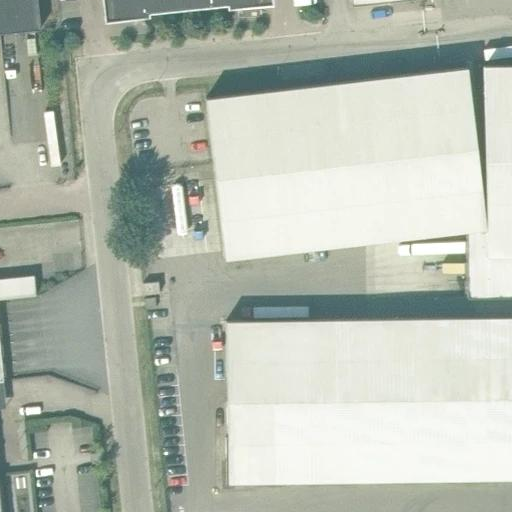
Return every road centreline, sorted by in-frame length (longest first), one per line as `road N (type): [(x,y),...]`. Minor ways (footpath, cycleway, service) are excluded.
road 1 (unclassified): [(136,511),(99,75)]
road 2 (unclassified): [(292,54),(511,36)]
road 3 (unclassified): [(99,75),(292,54)]
